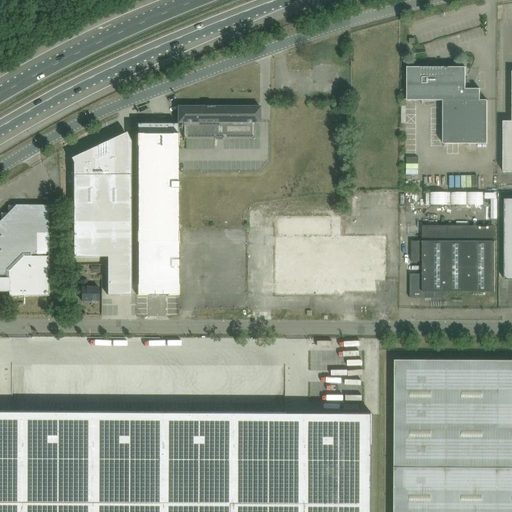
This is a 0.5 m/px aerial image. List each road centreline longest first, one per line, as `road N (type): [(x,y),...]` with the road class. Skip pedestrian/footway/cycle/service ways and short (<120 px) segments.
road 1 (unclassified): [(511,330),(0,328)]
road 2 (unclassified): [(0,169),(140,95),(309,33),(434,0)]
road 3 (motorway): [(0,126),(121,61),(275,0)]
road 4 (motorway): [(199,0),(0,96)]
road 5 (unknown): [(158,511),(161,328)]
road 6 (unknown): [(356,329),(356,511)]
